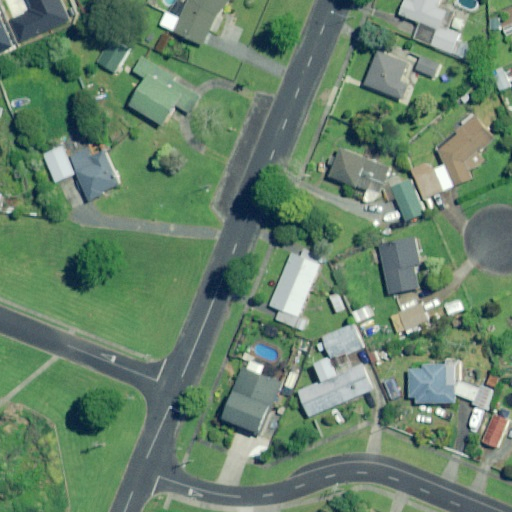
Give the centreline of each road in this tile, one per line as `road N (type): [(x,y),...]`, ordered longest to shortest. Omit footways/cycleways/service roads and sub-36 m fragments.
road 1 (residential): [(333,0),(177,387)]
road 2 (residential): [(141,469),(252,496),(330,474),(373,472),(477,511)]
road 3 (residential): [(0,319),(177,387)]
